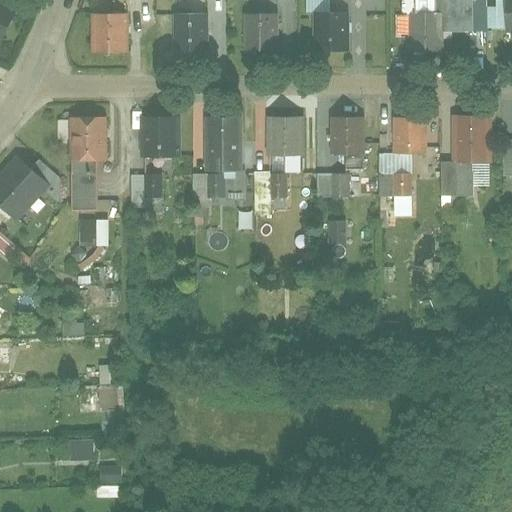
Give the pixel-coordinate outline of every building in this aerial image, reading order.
[(478,1),(415,1),(415,54),(449,54),(449,28),(478,28),(478,1)] [(209,57),(210,11),(177,11),(176,56),(209,57)] [(349,56),(349,12),(319,12),(319,56),(349,56)] [(132,58),(133,14),(100,13),(99,58),(132,58)] [(286,55),(286,14),(250,13),(250,54),(286,55)] [(492,116),(454,116),(454,160),(441,160),(441,192),(471,192),(471,162),(492,162),(492,116)] [(426,156),(426,117),(394,117),(394,156),(426,156)] [(177,172),(177,122),(143,122),(143,172),(177,172)] [(113,125),(67,125),(67,207),(92,207),(92,173),(113,173),(113,125)] [(243,176),(243,127),(206,127),(207,177),(243,176)] [(304,166),(305,128),(274,127),(274,165),(304,166)] [(367,164),(367,128),(335,128),(335,164),(367,164)] [(14,168),(0,185),(0,213),(18,229),(47,195),(14,168)] [(268,171),(253,171),(253,213),(268,213),(268,171)] [(316,172),(316,197),(349,197),(348,172),(316,172)] [(288,198),(288,173),(276,173),(275,197),(288,198)] [(130,210),(162,210),(162,174),(130,174),(130,210)] [(79,219),(79,246),(108,246),(108,219),(79,219)] [(329,242),(346,241),(344,220),(327,221),(329,242)] [(0,266),(5,270),(15,258),(0,245),(0,266)] [(0,345),(0,364),(8,365),(9,346),(0,345)] [(126,429),(124,385),(86,388),(87,408),(101,407),(102,430),(126,429)] [(93,459),(93,439),(69,439),(69,459),(93,459)] [(118,497),(118,485),(97,485),(97,497),(118,497)]
